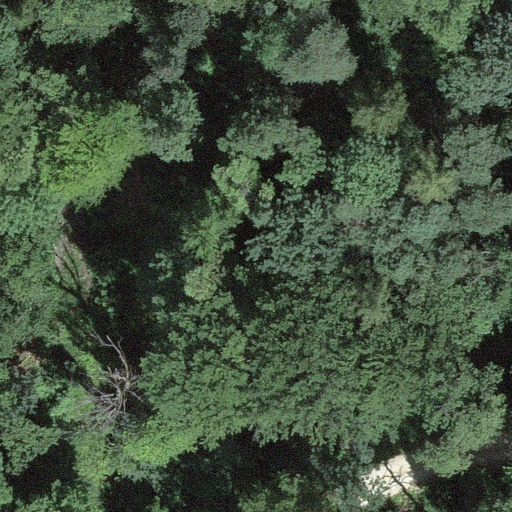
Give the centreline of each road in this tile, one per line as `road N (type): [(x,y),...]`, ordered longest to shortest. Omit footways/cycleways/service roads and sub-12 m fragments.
road 1 (track): [(103,511),(82,248),(45,0)]
road 2 (track): [(330,511),(398,468),(466,445),(511,444)]
